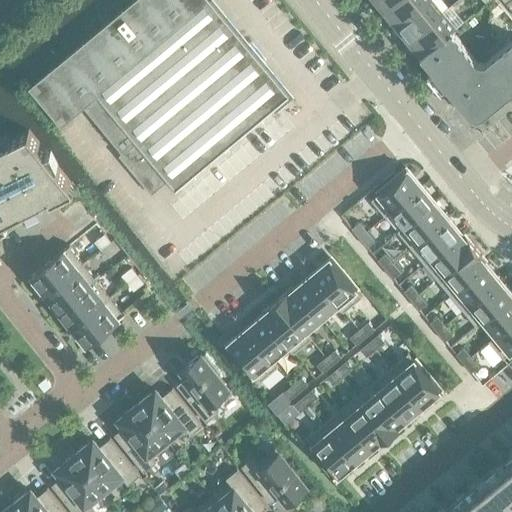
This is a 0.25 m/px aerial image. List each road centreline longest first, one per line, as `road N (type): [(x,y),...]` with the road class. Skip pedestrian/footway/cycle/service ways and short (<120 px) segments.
road 1 (residential): [(421,126),(197,303)]
road 2 (residential): [(511,401),(378,511)]
road 3 (residential): [(421,126),(315,0)]
road 4 (residential): [(0,289),(82,392)]
road 5 (residential): [(178,318),(82,392)]
